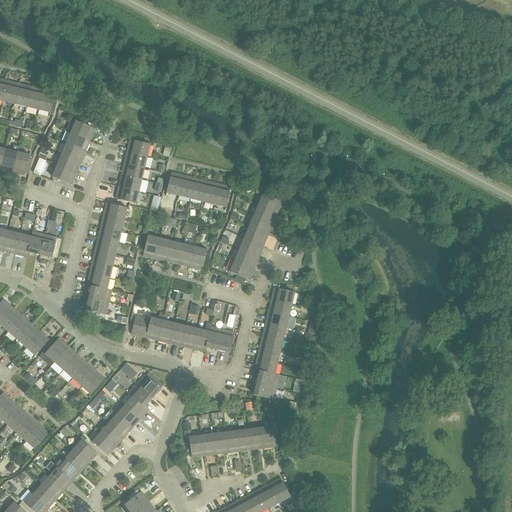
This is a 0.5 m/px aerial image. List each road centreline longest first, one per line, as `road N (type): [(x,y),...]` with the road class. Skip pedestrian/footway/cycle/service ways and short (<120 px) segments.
road 1 (residential): [(186,374),(108,349),(60,311)]
road 2 (residential): [(186,374),(235,374),(253,304)]
